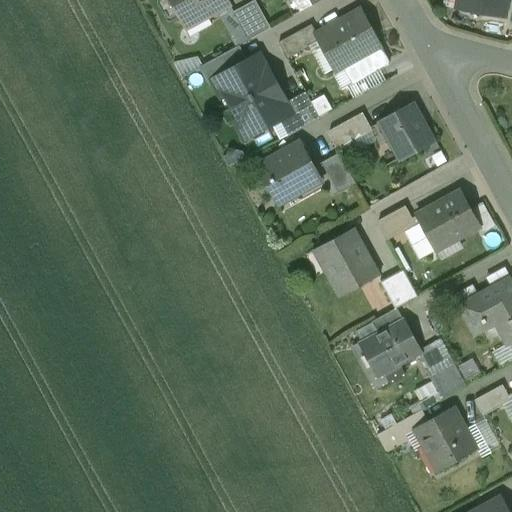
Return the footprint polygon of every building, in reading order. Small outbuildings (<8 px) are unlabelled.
[(171,0),(184,24),(205,12),(207,16),(208,15),(230,3),(228,0),(171,0)] [(255,0),(254,0),(233,12),(249,40),(271,28),(255,0)] [(459,0),(458,8),(504,16),(506,0),(459,0)] [(205,12),(184,24),(190,35),(212,23),(208,15),(207,16),(205,12)] [(317,36),(316,37),(319,43),(335,72),(343,67),(353,85),(389,65),(379,47),(380,47),(362,12),(361,13),(361,14),(345,23),(345,22),(317,36)] [(312,25),(279,43),(288,59),(319,43),(316,37),(317,36),(312,25)] [(240,45),(204,64),(213,80),(225,74),(248,61),(240,45)] [(248,61),(225,74),(231,84),(227,95),(240,118),(251,121),(257,132),(284,117),(291,113),(287,107),(259,55),(248,61)] [(198,56),(174,62),(182,77),(203,65),(198,56)] [(308,95),(287,107),(291,113),(284,117),(293,132),(320,118),(308,95)] [(413,103),(380,121),(401,160),(434,142),(413,103)] [(363,112),(331,130),(329,131),(329,134),(337,149),(373,130),(363,112)] [(301,141),(257,165),(278,204),(322,180),(301,141)] [(339,153),(322,162),(339,193),(356,184),(339,153)] [(461,190),(416,215),(417,216),(420,222),(436,250),(480,226),(461,190)] [(406,205),(379,220),(378,222),(378,224),(387,240),(420,222),(417,216),(413,218),(406,205)] [(354,229),(315,250),(340,296),(379,275),(354,229)] [(403,270),(381,282),(395,308),(397,308),(418,296),(403,270)] [(460,305),(475,334),(496,322),(508,343),(511,340),(511,284),(509,279),(478,295),(460,305)] [(472,285),(455,294),(460,305),(478,295),(472,285)] [(395,308),(372,321),(379,333),(404,320),(397,308),(395,308)] [(379,333),(363,342),(373,360),(377,358),(385,371),(421,352),(420,350),(404,320),(379,333)] [(441,338),(420,350),(421,352),(430,368),(426,370),(442,399),(466,385),(441,338)] [(503,384),(475,400),(483,416),(511,400),(503,384)] [(429,421),(415,429),(438,471),(477,449),(453,407),(429,421)] [(423,410),(377,434),(387,452),(409,440),(406,435),(415,429),(429,421),(423,410)] [(508,511),(500,497),(473,511),(508,511)]
